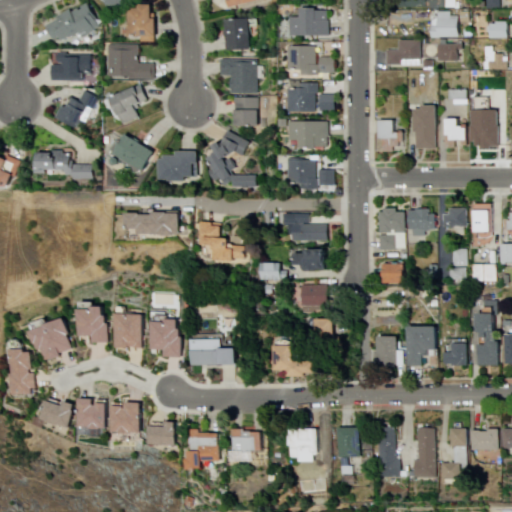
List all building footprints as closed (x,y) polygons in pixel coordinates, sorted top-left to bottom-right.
[(132,0),(109,11),(103,0),(132,0)] [(268,0),(233,10),(230,0),(268,0)] [(457,0),(457,8),(406,8),(406,0),(457,0)] [(501,0),(501,10),(488,10),(487,0),(501,0)] [(95,20),(89,23),(94,32),(78,41),(76,36),(61,44),(59,40),(55,42),(46,27),(86,4),(95,20)] [(146,11),(158,11),(157,25),(162,25),(161,42),(134,42),(134,39),(129,39),(130,34),(120,34),(120,20),(128,20),(128,15),(146,15),(146,11)] [(331,13),(331,23),(332,38),(310,38),(307,38),(302,38),(292,39),(292,19),(303,19),(303,12),(319,11),(319,13),(331,13)] [(461,16),(461,37),(433,37),(433,25),(440,25),(440,11),(452,11),(453,16),(461,16)] [(229,48),(228,17),(253,16),(254,47),(229,48)] [(511,37),(494,37),(494,22),(511,22),(511,37)] [(423,40),(423,59),(403,59),(403,64),(390,64),(390,49),(402,49),(402,41),(423,40)] [(464,43),(464,61),(445,61),(440,61),(440,57),(440,43),(464,43)] [(112,46),(141,46),(140,64),(157,64),(157,79),(111,78),(112,46)] [(495,46),(495,53),(506,53),(506,56),(511,56),(511,69),(487,69),(487,46),(495,46)] [(318,48),(319,76),(302,77),(302,69),(292,69),(292,49),(318,48)] [(59,54),(71,54),(71,58),(93,58),(93,72),(84,72),(84,81),(56,81),(56,65),(59,65),(59,54)] [(337,75),(322,75),(322,59),(337,59),(337,75)] [(259,93),(232,93),(232,77),(222,77),(222,61),(258,60),(259,93)] [(427,69),(426,60),(437,60),(438,68),(427,69)] [(111,100),(143,85),(151,101),(135,109),(140,119),(124,127),(111,100)] [(321,85),(320,113),(292,113),(292,89),(305,90),(305,85),(321,85)] [(83,91),(99,100),(92,111),(88,108),(83,117),(87,120),(78,134),(56,120),(63,109),(67,111),(73,100),(76,102),(83,91)] [(452,101),(452,92),(471,91),(471,101),(452,101)] [(261,97),(261,129),(237,128),(238,97),(261,97)] [(338,112),(322,112),(322,97),(338,97),(338,112)] [(501,120),(501,101),(508,101),(509,120),(501,120)] [(440,105),(440,147),(420,148),(420,129),(418,129),(418,109),(426,108),(426,105),(440,105)] [(461,118),(461,125),(466,125),(466,124),(470,124),(470,145),(465,145),(465,148),(448,148),(448,118),(461,118)] [(381,120),(398,119),(398,131),(407,131),(407,141),(402,141),(402,146),(396,146),(396,150),(386,151),(386,138),(382,138),(381,120)] [(483,122),(493,122),(493,124),(502,124),(502,145),(481,145),(481,139),(474,139),(473,125),(483,125),(483,122)] [(330,124),(330,152),(303,152),(303,143),(292,143),(292,124),(330,124)] [(231,132),(256,145),(245,159),(234,153),(228,160),(236,174),(261,177),(261,192),(226,189),(212,154),(231,132)] [(125,136),(154,154),(141,176),(118,161),(112,158),(125,136)] [(201,151),(201,176),(189,176),(189,180),(163,180),(163,158),(167,158),(167,154),(180,154),(180,150),(201,151)] [(37,154),(76,153),(76,164),(96,164),(97,181),(73,182),(73,174),(37,175),(37,154)] [(0,160),(5,162),(7,155),(24,161),(19,176),(12,174),(8,188),(0,185),(0,160)] [(292,161),(319,162),(318,191),(291,190),(292,161)] [(321,172),(337,172),(337,188),(321,188),(321,172)] [(476,208),(494,208),(495,233),(477,234),(476,208)] [(125,224),(125,212),(152,212),(152,210),(179,211),(180,235),(137,234),(137,228),(132,228),(132,224),(125,224)] [(398,210),(398,214),(409,214),(409,235),(398,235),(398,252),(381,252),(381,215),(386,215),(386,210),(398,210)] [(452,210),(470,210),(470,227),(466,227),(466,237),(460,237),(460,236),(457,236),(457,230),(446,230),(446,217),(452,217),(452,210)] [(411,233),(411,212),(437,211),(438,233),(411,233)] [(293,243),(293,223),(286,223),(285,212),(311,213),(311,223),(329,223),(330,242),(293,243)] [(202,259),(205,222),(215,223),(215,226),(224,227),(223,239),(232,240),(231,245),(250,246),(249,262),(202,259)] [(400,250),(399,236),(408,236),(409,250),(400,250)] [(511,245),(498,245),(498,264),(511,263),(511,245)] [(472,267),(456,267),(455,250),(472,250),(472,267)] [(294,274),(293,252),(327,251),(327,273),(294,274)] [(284,281),(284,282),(262,281),(262,263),(284,263),(284,272),(290,272),(290,281),(284,281)] [(387,284),(387,265),(409,264),(409,284),(387,284)] [(500,282),(475,283),(474,265),(500,264),(500,282)] [(471,281),(453,282),(453,270),(470,270),(471,281)] [(307,315),(306,286),(331,285),(332,315),(307,315)] [(486,313),(486,298),(499,298),(500,312),(486,313)] [(95,342),(112,342),(112,322),(111,322),(111,314),(108,314),(108,306),(95,306),(95,309),(82,309),(82,335),(95,335),(95,342)] [(118,346),(145,348),(147,315),(120,313),(118,346)] [(483,314),(500,313),(502,313),(502,326),(496,326),(496,332),(502,332),(503,366),(481,367),(480,344),(487,344),(487,338),(483,338),(483,314)] [(69,318),(73,333),(71,334),(76,349),(64,353),(65,355),(48,361),(44,347),(40,348),(34,329),(69,318)] [(185,357),(185,336),(183,336),(183,328),(181,328),(181,319),(168,318),(168,321),(154,321),(153,349),(166,349),(166,357),(185,357)] [(316,320),(337,319),(337,335),(316,335),(316,320)] [(412,325),(441,325),(440,353),(437,353),(436,365),(412,365),(412,325)] [(511,335),(501,336),(501,365),(511,364),(511,335)] [(383,336),(403,336),(403,364),(381,364),(381,351),(383,351),(383,336)] [(192,342),(224,342),(224,353),(239,353),(239,368),(192,368),(192,342)] [(452,343),(471,343),(472,365),(448,365),(448,351),(455,351),(455,348),(452,348),(452,343)] [(14,348),(27,348),(27,351),(35,351),(35,369),(31,369),(31,372),(37,372),(38,388),(32,388),(32,394),(11,395),(11,373),(14,373),(14,348)] [(306,377),(307,380),(288,380),(288,375),(276,375),(276,349),(296,349),(296,365),(316,365),(316,377),(306,377)] [(81,398),(96,398),(95,405),(99,405),(99,402),(109,403),(108,428),(80,427),(81,398)] [(48,400),(64,406),(66,400),(77,404),(69,428),(41,418),(48,400)] [(114,405),(126,406),(125,408),(128,408),(128,402),(143,403),(142,434),(112,432),(114,405)] [(149,426),(167,427),(167,422),(177,422),(176,446),(149,445),(149,426)] [(293,429),(321,428),(322,459),(294,460),(293,429)] [(342,456),(341,429),(364,428),(365,456),(342,456)] [(421,429),(440,428),(440,478),(416,478),(416,459),(421,459),(421,429)] [(455,429),(472,429),(472,446),(466,446),(466,449),(470,449),(470,461),(465,461),(465,483),(443,483),(443,464),(459,464),(459,450),(455,450),(455,429)] [(511,429),(500,429),(500,449),(511,448),(511,429)] [(187,471),(187,460),(189,460),(189,452),(192,452),(191,430),(202,430),(202,434),(221,434),(221,462),(202,462),(203,471),(187,471)] [(236,430),(248,430),(248,433),(256,433),(265,433),(265,466),(253,466),(253,462),(233,462),(233,452),(236,452),(236,430)] [(503,430),(503,440),(499,440),(499,450),(476,451),(476,431),(503,430)] [(400,432),(400,461),(407,461),(407,473),(383,473),(383,432),(400,432)] [(345,474),(345,465),(356,465),(357,473),(345,474)]
